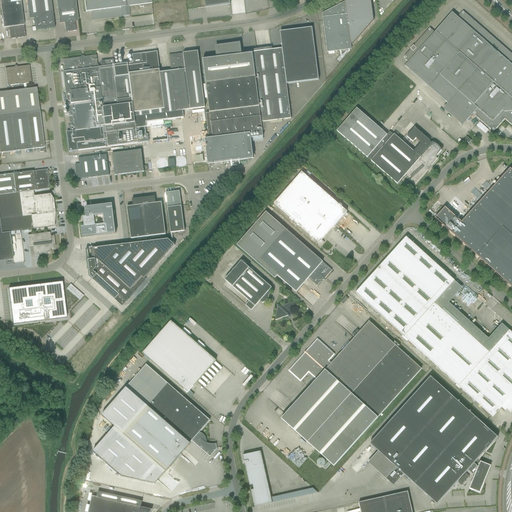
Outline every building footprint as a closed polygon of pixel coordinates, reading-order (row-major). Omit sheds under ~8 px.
[(0,0),(3,23),(4,28),(9,27),(10,39),(25,37),(25,32),(20,0),(0,0)] [(55,29),(54,24),(50,0),(26,0),(28,14),(29,19),(34,18),(34,19),(35,31),(55,29)] [(55,0),(58,18),(59,23),(64,23),(65,32),(76,31),(75,21),(78,21),(77,16),(75,0),(55,0)] [(150,0),(84,0),(86,12),(91,11),(92,21),(121,17),(121,16),(130,15),(131,16),(152,13),(152,8),(150,0)] [(244,12),(243,0),(236,0),(236,2),(239,2),(238,0),(241,0),(243,8),(242,8),(243,12),(244,12)] [(345,1),(322,13),(327,52),(351,49),(351,44),(353,44),(373,21),(370,0),(349,0),(350,1),(347,2),(347,1),(346,2),(345,1)] [(511,54),(464,12),(463,12),(462,13),(461,13),(457,17),(452,13),(434,32),(431,29),(430,29),(429,29),(428,29),(413,46),(413,45),(413,46),(414,47),(411,50),(410,49),(404,56),(404,57),(404,58),(404,59),(408,62),(405,66),(448,104),(458,92),(477,108),(474,112),(474,115),(487,127),(492,130),(493,131),(494,130),(495,130),(505,119),(511,125),(511,54)] [(219,58),(203,60),(203,65),(209,113),(206,114),(209,139),(204,139),(208,164),(253,158),(251,138),(263,137),(261,122),(291,119),(286,84),(319,80),(312,28),(286,31),(288,48),(246,53),(246,54),(239,55),(238,48),(237,47),(237,46),(236,46),(235,46),(218,48),(219,58)] [(96,55),(62,60),(64,72),(63,72),(67,102),(69,117),(74,116),(74,121),(70,121),(71,132),(67,132),(70,153),(74,152),(79,152),(79,151),(108,147),(138,143),(148,142),(147,135),(146,135),(145,127),(164,125),(163,121),(146,123),(146,122),(183,118),(183,110),(205,108),(200,67),(185,69),(183,53),(169,55),(171,71),(160,72),(157,52),(131,55),(132,63),(114,65),(98,67),(96,55)] [(5,69),(7,86),(23,84),(24,89),(26,89),(26,84),(31,83),(29,66),(5,69)] [(0,116),(40,112),(37,88),(26,89),(24,89),(0,92),(0,116)] [(439,149),(439,148),(438,147),(438,146),(437,145),(435,145),(434,144),(434,145),(433,143),(432,144),(428,141),(429,140),(414,128),(406,137),(412,142),(416,139),(421,143),(413,151),(394,134),(393,135),(390,132),(387,135),(356,109),(337,131),(371,161),(397,184),(406,174),(409,177),(410,176),(412,178),(409,180),(414,185),(427,170),(428,170),(430,167),(437,158),(436,159),(435,157),(441,150),(439,149)] [(0,153),(44,148),(40,112),(0,116),(0,153)] [(463,142),(467,145),(471,141),(467,137),(463,142)] [(144,172),(141,150),(112,154),(115,176),(126,174),(126,175),(130,176),(131,176),(132,174),(132,173),(144,172)] [(109,176),(108,171),(106,155),(84,158),(79,158),(79,164),(75,165),(77,180),(82,180),(82,179),(109,176)] [(185,165),(186,162),(184,158),(180,158),(177,161),(178,165),(182,167),(185,165)] [(445,207),(435,218),(452,233),(511,287),(511,170),(510,169),(462,222),(445,207)] [(49,189),(47,170),(0,175),(0,194),(19,192),(33,191),(49,189)] [(347,212),(343,209),(302,172),(274,204),(309,235),(310,234),(322,245),(324,242),(321,239),(332,227),(333,228),(347,212)] [(457,179),(461,182),(466,176),(462,173),(457,179)] [(10,232),(54,227),(50,194),(34,196),(33,191),(19,192),(0,194),(0,256),(12,255),(12,258),(13,258),(10,232)] [(184,231),(181,201),(179,191),(165,193),(171,233),(184,231)] [(143,198),(143,199),(148,237),(165,234),(161,202),(155,203),(155,197),(143,198)] [(131,239),(148,237),(143,199),(143,198),(132,199),(133,206),(127,207),(131,239)] [(112,204),(85,207),(87,217),(84,217),(85,227),(82,227),(83,237),(82,237),(116,233),(112,204)] [(262,216),(237,245),(275,279),(277,276),(296,292),(308,278),(317,286),(322,280),(324,280),(324,279),(332,270),(284,228),(266,212),(262,216)] [(50,236),(50,232),(28,235),(29,246),(33,246),(34,255),(49,253),(48,249),(53,249),(54,248),(54,245),(55,245),(54,236),(50,236)] [(511,332),(509,330),(489,353),(456,323),(457,322),(454,319),(453,320),(435,303),(455,281),(406,237),(355,293),(492,417),(501,407),(505,411),(507,408),(510,411),(511,409),(511,332)] [(95,259),(87,260),(89,276),(92,279),(116,301),(117,301),(115,299),(119,295),(126,302),(135,293),(131,289),(142,277),(144,279),(175,245),(168,239),(94,248),(95,259)] [(272,288),(268,284),(241,261),(225,280),(249,301),(245,305),(251,310),(255,306),(255,307),(260,301),(262,303),(268,301),(269,295),(267,293),(272,288)] [(64,315),(60,284),(41,287),(10,290),(11,292),(14,323),(34,320),(64,316),(64,315)] [(66,289),(80,300),(83,296),(70,284),(66,289)] [(280,305),(278,307),(278,306),(275,320),(288,316),(289,317),(291,315),(291,316),(294,302),(281,306),(280,305)] [(216,361),(171,321),(142,353),(187,393),(216,361)] [(317,379),(281,419),(334,466),(378,418),(421,369),(398,348),(400,346),(394,341),(392,343),(386,337),(385,336),(384,335),(383,334),(373,325),(369,322),(329,365),(328,364),(329,362),(328,361),(334,355),(317,340),(289,371),(300,381),(309,372),(317,379)] [(114,427),(93,452),(121,477),(155,484),(158,480),(165,473),(181,454),(185,450),(190,444),(190,443),(192,441),(206,453),(210,457),(216,449),(216,444),(214,444),(211,444),(209,444),(207,443),(207,441),(206,439),(205,437),(204,435),(203,434),(202,433),(201,433),(199,432),(210,420),(146,365),(101,415),(114,427)] [(370,444),(396,467),(386,479),(394,486),(404,474),(437,504),(468,470),(474,476),(469,489),(479,493),(491,466),(480,462),(478,467),(474,463),(497,437),(430,377),(370,444)] [(272,503),(261,451),(243,455),(249,486),(252,485),(253,490),(251,490),(254,507),(272,503)] [(166,476),(168,484),(180,482),(179,474),(166,476)] [(92,496),(88,511),(149,511),(152,509),(140,507),(140,506),(141,501),(98,492),(97,497),(92,496)] [(412,511),(408,492),(359,503),(360,511),(412,511)]
